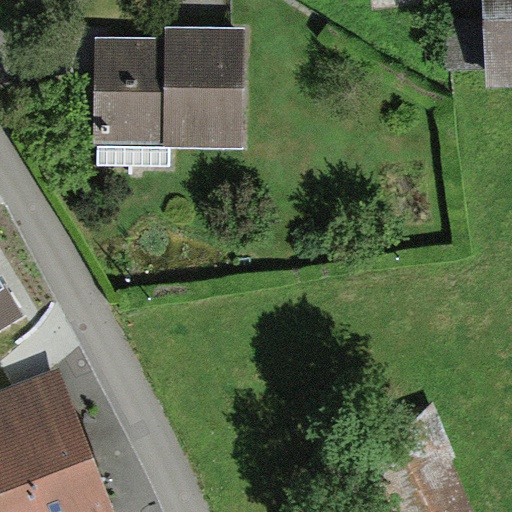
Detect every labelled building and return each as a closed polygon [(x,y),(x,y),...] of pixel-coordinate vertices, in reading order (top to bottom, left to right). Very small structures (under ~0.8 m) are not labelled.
[(511,0),(483,0),(488,89),(511,87),(511,0)] [(162,54),(93,51),(90,142),(242,148),(246,34),(163,31),(162,54)] [(0,323),(16,313),(0,285),(0,323)] [(114,511),(60,373),(0,396),(0,511),(114,511)] [(479,511),(433,395),(325,439),(353,511),(479,511)]
